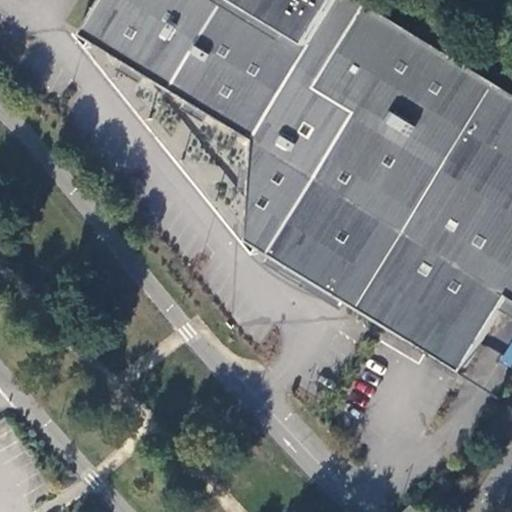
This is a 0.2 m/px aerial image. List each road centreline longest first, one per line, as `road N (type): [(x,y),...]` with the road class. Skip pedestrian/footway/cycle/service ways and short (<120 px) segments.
road 1 (unclassified): [(352,511),(185,333),(0,112)]
road 2 (unclassified): [(0,374),(123,511)]
